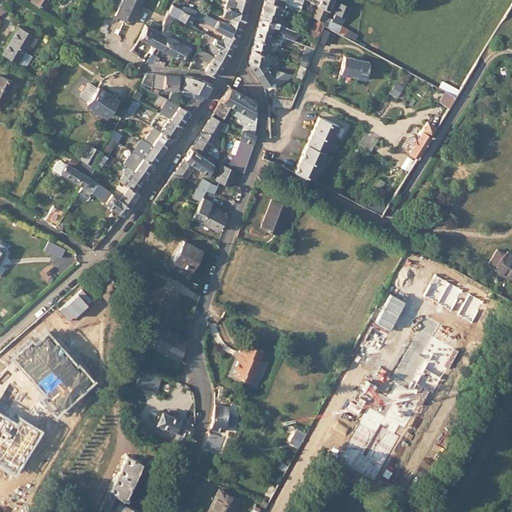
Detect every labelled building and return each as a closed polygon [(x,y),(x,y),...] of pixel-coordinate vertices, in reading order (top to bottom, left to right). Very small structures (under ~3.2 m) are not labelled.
[(30,0),(31,0),(45,9),(50,0),(30,0)] [(142,0),(121,0),(115,14),(133,23),(142,0)] [(246,10),(248,3),(237,0),(227,0),(225,5),(246,13),(246,10)] [(284,6),(265,0),(263,7),(260,17),(277,24),(278,20),(280,21),(284,6)] [(329,10),(332,0),(320,0),(319,5),(329,10)] [(172,15),(189,24),(194,16),(197,17),(200,12),(182,3),(181,8),(171,3),(166,12),(172,15)] [(341,25),(348,7),(339,3),(332,19),(331,21),(341,25)] [(232,19),(243,23),(245,23),(246,13),(225,5),(222,15),(232,19)] [(327,17),(329,10),(319,5),(313,17),(317,19),(323,22),(325,23),(327,17)] [(166,12),(164,20),(169,23),(172,15),(166,12)] [(200,12),(197,17),(214,27),(217,20),(200,12)] [(277,24),(260,17),(259,21),(258,26),(271,32),(273,27),(277,28),(278,27),(278,24),(277,24)] [(332,19),(327,17),(325,23),(324,25),(329,27),(331,21),(332,19)] [(225,33),(236,39),(242,27),(230,23),(230,24),(218,19),(217,20),(214,27),(225,33)] [(230,23),(242,27),(243,23),(232,19),(230,23)] [(311,38),(317,40),(323,22),(317,19),(311,38)] [(331,21),(329,27),(338,32),(341,25),(331,21)] [(139,37),(151,44),(156,30),(146,25),(139,37)] [(163,26),(158,32),(168,37),(171,31),(163,26)] [(256,32),(255,38),(274,45),(278,36),(278,34),(271,32),(258,26),(256,32)] [(34,36),(19,27),(3,54),(18,62),(34,36)] [(320,40),(330,44),(335,32),(325,28),(320,40)] [(208,34),(221,41),(224,36),(211,29),(208,34)] [(156,30),(151,44),(159,49),(161,49),(168,37),(158,32),(156,30)] [(168,37),(161,49),(173,55),(181,38),(181,37),(171,31),(168,37)] [(207,52),(224,62),(232,48),(221,41),(208,34),(205,32),(203,35),(208,37),(205,42),(207,44),(209,43),(211,44),(207,52)] [(224,36),(235,43),(236,39),(225,33),(224,36)] [(221,41),(232,48),(235,43),(224,36),(221,41)] [(181,38),(173,55),(184,61),(191,49),(197,52),(199,48),(181,38)] [(254,43),(253,47),(271,54),(274,45),(255,38),(254,43)] [(314,49),(314,50),(318,40),(317,40),(311,38),(309,44),(299,40),(298,43),(309,47),(314,49)] [(268,62),(272,64),(274,55),(271,54),(253,47),(251,53),(250,60),(250,61),(266,67),(268,62)] [(305,57),(310,59),(314,49),(309,47),(305,57)] [(204,72),(215,76),(224,62),(207,52),(199,48),(197,52),(195,54),(209,63),(204,72)] [(151,52),(146,61),(150,64),(155,55),(151,52)] [(341,73),(351,75),(355,58),(345,55),(341,73)] [(355,58),(351,75),(366,79),(370,61),(355,58)] [(252,69),(256,74),(266,67),(250,61),(250,63),(252,69)] [(256,74),(265,87),(275,80),(279,86),(294,75),(274,67),(273,64),(272,64),(268,62),(266,67),(256,74)] [(296,76),(302,79),(306,68),(301,65),(296,76)] [(149,84),(153,73),(146,73),(141,81),(149,84)] [(179,89),(183,76),(156,73),(153,86),(178,90),(179,89)] [(195,89),(201,79),(193,77),(183,76),(179,89),(183,90),(184,87),(195,89)] [(13,83),(0,77),(0,105),(3,107),(13,83)] [(202,99),(211,83),(201,79),(195,89),(186,103),(184,108),(189,111),(194,114),(203,100),(202,99)] [(397,82),(390,92),(398,97),(405,87),(397,82)] [(79,96),(81,97),(87,101),(95,90),(87,85),(79,96)] [(115,99),(97,87),(95,90),(87,101),(86,104),(87,105),(90,107),(104,116),(115,99)] [(229,87),(214,113),(223,118),(230,105),(253,117),(253,110),(254,104),(255,101),(229,87)] [(450,107),(456,97),(446,91),(440,101),(450,107)] [(275,97),(273,105),(276,105),(291,109),(294,102),(275,97)] [(173,103),(184,108),(186,103),(175,98),(173,103)] [(179,125),(189,111),(184,108),(173,103),(167,99),(158,113),(161,115),(163,116),(179,125)] [(140,105),(133,100),(128,109),(135,113),(140,105)] [(133,116),(126,111),(118,125),(125,129),(133,116)] [(170,138),(179,125),(163,116),(158,124),(156,123),(153,127),(155,129),(170,138)] [(213,137),(214,138),(214,137),(216,137),(220,130),(224,123),(212,116),(210,119),(220,125),(213,137)] [(294,171),(313,181),(339,127),(320,117),(294,171)] [(414,141),(410,147),(420,154),(439,125),(430,118),(424,127),(423,127),(419,133),(417,133),(416,133),(414,133),(413,134),(412,136),(412,138),(412,139),(413,140),(414,141)] [(203,131),(213,137),(220,125),(210,119),(207,125),(203,131)] [(220,130),(224,132),(229,125),(224,123),(220,130)] [(161,151),(170,138),(155,129),(146,142),(161,151)] [(242,139),(252,142),(255,134),(243,130),(240,139),(242,139)] [(219,159),(220,160),(221,154),(212,142),(214,138),(213,137),(203,131),(199,137),(195,143),(200,146),(219,159)] [(102,150),(109,154),(116,142),(109,137),(102,150)] [(137,154),(152,164),(161,151),(146,142),(141,139),(133,152),(137,154)] [(241,159),(248,162),(253,146),(252,142),(242,139),(239,148),(245,149),(241,159)] [(82,158),(94,165),(95,163),(101,152),(89,144),(82,158)] [(208,176),(219,159),(200,146),(197,150),(191,148),(188,153),(184,158),(208,176)] [(410,147),(408,150),(418,157),(420,154),(410,147)] [(95,163),(100,167),(107,157),(102,153),(95,163)] [(129,168),(142,177),(152,164),(137,154),(132,161),(127,158),(123,164),(129,168)] [(237,170),(244,173),(248,162),(241,159),(236,157),(233,165),(237,166),(236,169),(237,170)] [(193,168),(183,160),(177,168),(172,175),(183,183),(193,168)] [(59,174),(61,172),(66,164),(61,161),(57,162),(53,167),(54,171),(59,174)] [(61,172),(82,186),(89,175),(93,166),(84,161),(78,171),(66,164),(61,172)] [(215,180),(230,186),(237,170),(236,169),(222,163),(215,180)] [(128,187),(133,190),(142,177),(129,168),(119,181),(128,187)] [(82,186),(81,187),(88,193),(90,191),(122,215),(129,207),(119,199),(89,175),(82,186)] [(204,192),(208,183),(203,181),(199,190),(204,192)] [(221,189),(210,185),(207,192),(219,196),(221,189)] [(88,193),(81,187),(76,193),(84,199),(87,198),(89,195),(88,193)] [(119,199),(129,207),(138,194),(133,190),(128,187),(119,199)] [(287,204),(268,198),(260,227),(278,232),(287,204)] [(208,204),(200,201),(193,221),(219,231),(225,216),(207,209),(208,204)] [(54,228),(62,214),(51,207),(42,220),(54,228)] [(200,249),(181,239),(171,260),(191,270),(200,249)] [(64,248),(53,241),(49,247),(60,254),(64,248)] [(511,276),(511,259),(511,258),(511,254),(507,251),(494,270),(501,275),(503,271),(511,276)] [(168,291),(154,319),(165,325),(171,313),(176,316),(180,308),(175,305),(179,297),(168,291)] [(408,327),(374,307),(367,321),(401,340),(402,337),(405,333),(411,337),(413,344),(418,343),(415,333),(408,329),(408,327)] [(487,324),(477,318),(459,349),(469,355),(487,324)] [(151,347),(181,360),(187,339),(167,330),(160,327),(151,347)] [(41,397),(55,412),(56,411),(67,401),(73,396),(78,392),(91,381),(89,379),(79,367),(77,365),(76,366),(68,357),(65,353),(57,345),(46,332),(33,343),(29,340),(13,355),(13,356),(22,366),(23,367),(34,379),(38,384),(35,387),(43,395),(41,397)] [(420,353),(418,343),(413,344),(411,337),(405,333),(402,337),(407,339),(412,362),(416,360),(415,355),(420,353)] [(57,345),(65,353),(68,350),(61,342),(57,345)] [(264,350),(244,342),(240,352),(242,353),(237,367),(239,368),(237,375),(254,382),(263,359),(261,359),(264,350)] [(438,354),(454,350),(453,346),(437,350),(438,354)] [(420,354),(420,353),(415,355),(416,360),(412,362),(394,366),(384,368),(383,369),(384,372),(386,381),(376,383),(374,384),(374,385),(367,387),(363,395),(370,399),(379,396),(381,393),(383,395),(388,412),(390,412),(393,422),(424,438),(438,445),(439,443),(438,442),(428,402),(455,396),(451,378),(463,375),(456,349),(454,350),(438,354),(437,350),(420,354)] [(68,357),(76,366),(79,363),(71,354),(68,357)] [(22,366),(13,356),(10,359),(19,369),(22,366)] [(79,367),(89,379),(93,376),(83,364),(79,367)] [(34,379),(23,367),(20,370),(31,382),(34,379)] [(160,377),(141,371),(137,384),(157,390),(160,377)] [(384,372),(376,383),(386,381),(384,372)] [(78,392),(73,396),(76,400),(81,395),(78,392)] [(67,401),(56,411),(59,415),(70,405),(67,401)] [(216,405),(212,429),(225,432),(229,408),(217,405),(216,405)] [(0,462),(12,470),(13,470),(29,443),(37,431),(38,429),(20,419),(19,421),(9,415),(7,418),(0,413),(0,462)] [(190,437),(196,418),(191,416),(188,423),(171,417),(166,415),(160,413),(155,425),(161,428),(166,429),(177,434),(187,438),(187,436),(190,437)] [(424,438),(393,422),(395,429),(399,428),(400,430),(399,433),(391,446),(389,445),(380,461),(382,463),(385,464),(381,472),(386,474),(399,482),(394,491),(397,493),(401,484),(415,493),(425,476),(421,473),(438,445),(424,438)] [(37,431),(29,443),(33,446),(41,433),(37,431)] [(299,446),(305,435),(299,432),(294,441),(297,442),(297,444),(299,446)] [(211,433),(205,448),(219,454),(226,438),(211,433)] [(187,438),(177,434),(172,447),(182,451),(187,438)] [(142,465),(127,457),(98,511),(113,511),(114,511),(121,497),(125,500),(127,501),(137,483),(135,482),(135,481),(134,480),(142,465)] [(12,470),(0,462),(0,468),(9,474),(12,470)] [(384,477),(386,474),(381,472),(385,464),(382,463),(377,473),(384,477)] [(271,486),(266,495),(271,497),(276,489),(271,486)] [(231,511),(236,500),(216,491),(212,501),(213,501),(208,511),(231,511)] [(266,495),(262,503),(267,505),(271,497),(266,495)] [(121,497),(114,511),(116,511),(119,511),(123,505),(125,500),(121,497)] [(153,506),(158,503),(155,497),(150,500),(153,506)]
